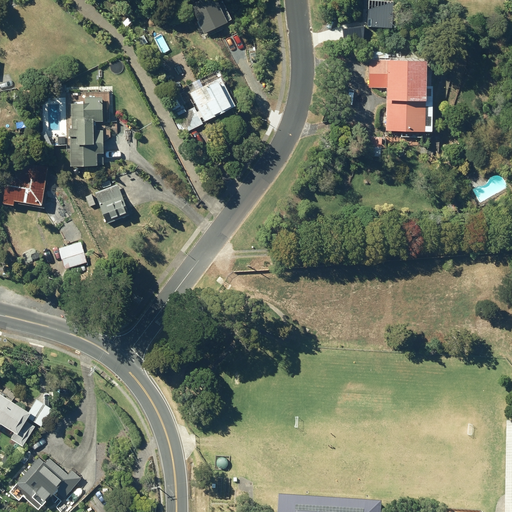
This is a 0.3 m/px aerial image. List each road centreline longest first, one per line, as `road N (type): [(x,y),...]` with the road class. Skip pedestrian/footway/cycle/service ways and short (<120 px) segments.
road 1 (residential): [(122,363),(291,127),(302,56),(296,0)]
road 2 (residential): [(176,511),(165,431),(122,363)]
road 3 (residential): [(122,363),(79,337),(0,315)]
